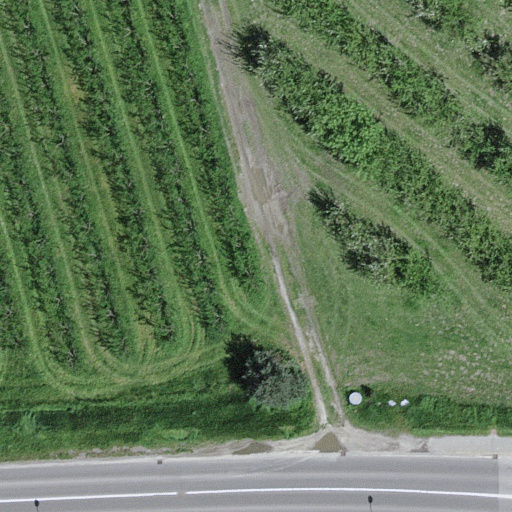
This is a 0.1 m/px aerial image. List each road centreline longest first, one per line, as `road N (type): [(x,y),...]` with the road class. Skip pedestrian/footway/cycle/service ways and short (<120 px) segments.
road 1 (tertiary): [(0,501),(340,489),(511,496)]
road 2 (track): [(212,0),(334,428),(340,489)]
